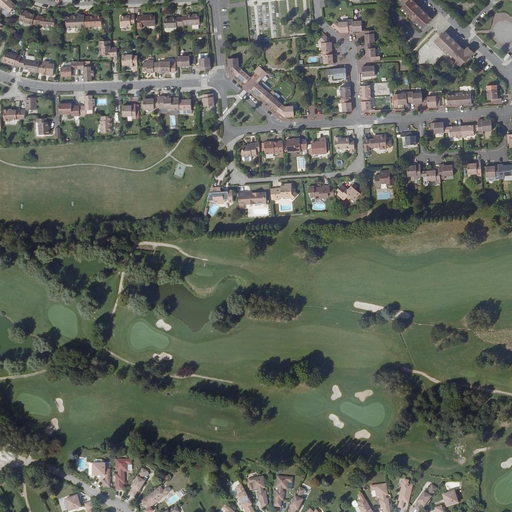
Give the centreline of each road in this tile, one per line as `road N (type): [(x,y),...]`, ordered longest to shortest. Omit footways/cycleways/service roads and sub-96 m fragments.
road 1 (residential): [(357,121),(359,165),(347,173),(243,180),(232,168),(226,132)]
road 2 (tertiary): [(16,81),(221,82)]
road 3 (residential): [(418,117),(424,155),(491,151),(503,142),(501,110)]
road 4 (residential): [(315,0),(321,24),(349,50),(357,121)]
road 5 (residential): [(120,511),(45,466),(0,468)]
